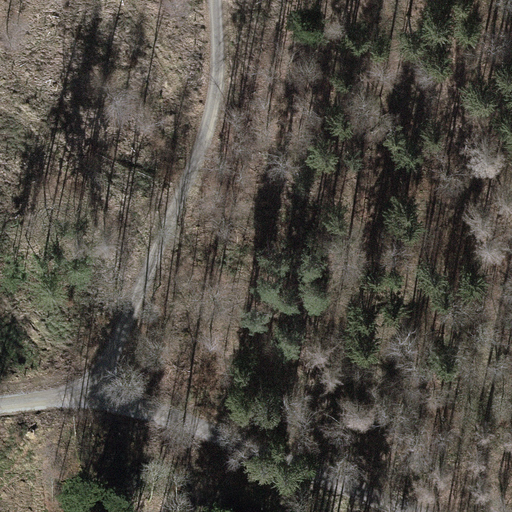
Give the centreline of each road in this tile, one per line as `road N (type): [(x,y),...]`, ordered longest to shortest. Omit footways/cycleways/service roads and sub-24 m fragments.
road 1 (track): [(232,0),(244,64),(207,150),(34,400)]
road 2 (track): [(407,511),(235,453),(34,400),(0,403)]
